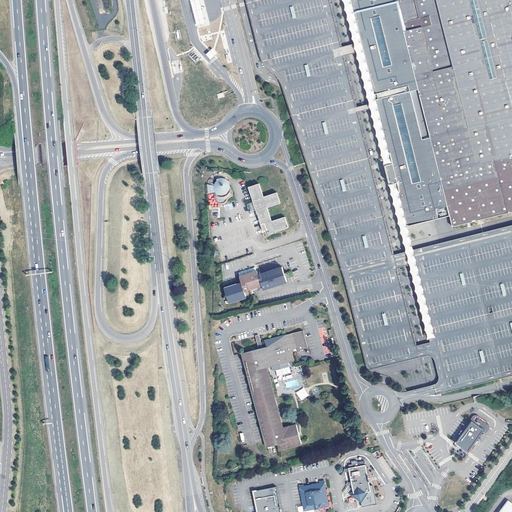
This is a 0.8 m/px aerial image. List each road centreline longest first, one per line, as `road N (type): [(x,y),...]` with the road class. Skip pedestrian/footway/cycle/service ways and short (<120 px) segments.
road 1 (motorway): [(110,511),(57,0)]
road 2 (motorway): [(91,511),(39,0)]
road 3 (secondary): [(150,184),(153,316),(131,339),(101,323),(100,188),(106,168),(131,149)]
road 4 (motorway): [(23,111),(61,459)]
road 5 (secondary): [(186,456),(203,405),(185,177),(189,159),(207,143)]
road 6 (secondary): [(150,184),(186,456)]
road 7 (unclassified): [(369,394),(354,374),(289,169)]
road 8 (unclassified): [(197,134),(177,115),(151,0)]
road 9 (tertiary): [(151,139),(12,152)]
road 10 (tertiary): [(6,466),(0,329)]
road 11 (secondary): [(135,52),(150,184)]
road 12 (tertiary): [(3,161),(131,149)]
road 13 (secondary): [(151,139),(106,122),(84,54)]
